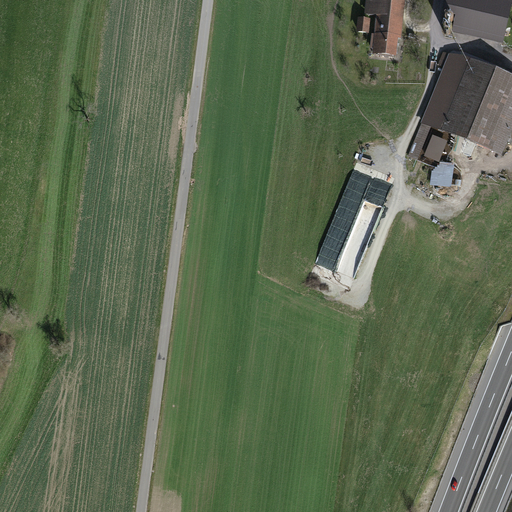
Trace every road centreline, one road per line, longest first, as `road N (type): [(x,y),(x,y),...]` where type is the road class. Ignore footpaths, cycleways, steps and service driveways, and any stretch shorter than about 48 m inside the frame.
road 1 (unclassified): [(141,511),(208,0)]
road 2 (motorway): [(511,351),(449,511)]
